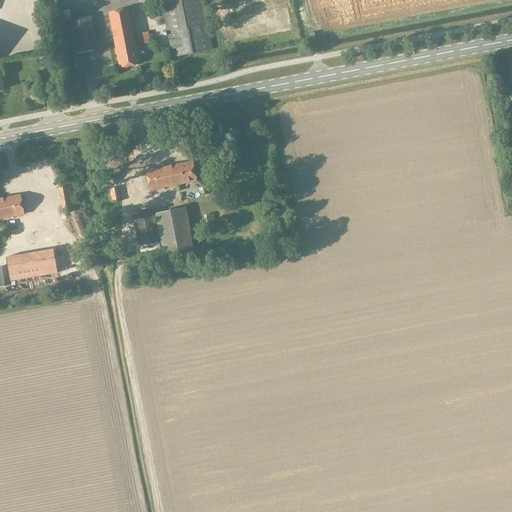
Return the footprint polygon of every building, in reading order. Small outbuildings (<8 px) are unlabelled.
[(161,0),(173,57),(212,50),(202,0),(161,0)] [(299,36),(305,36),(305,2),(301,3),(296,3),(288,7),(288,17),(285,10),(279,13),(279,12),(275,15),(267,15),(266,13),(263,13),(255,17),(255,24),(260,33),(268,33),(274,30),(275,32),(280,30),(284,38),(296,38),(299,36)] [(119,67),(139,64),(128,9),(108,12),(119,67)] [(74,53),(97,49),(91,15),(67,20),(74,53)] [(139,45),(150,43),(147,32),(137,34),(139,45)] [(194,161),(148,170),(152,190),(198,181),(194,161)] [(110,203),(120,201),(115,176),(105,178),(110,203)] [(63,212),(74,210),(69,185),(59,187),(63,212)] [(20,195),(0,198),(0,219),(24,214),(20,195)] [(155,213),(165,263),(195,258),(185,208),(155,213)] [(153,210),(133,214),(139,246),(159,242),(153,210)] [(25,229),(25,217),(15,217),(16,229),(25,229)] [(50,251),(2,260),(7,286),(55,277),(50,251)]
